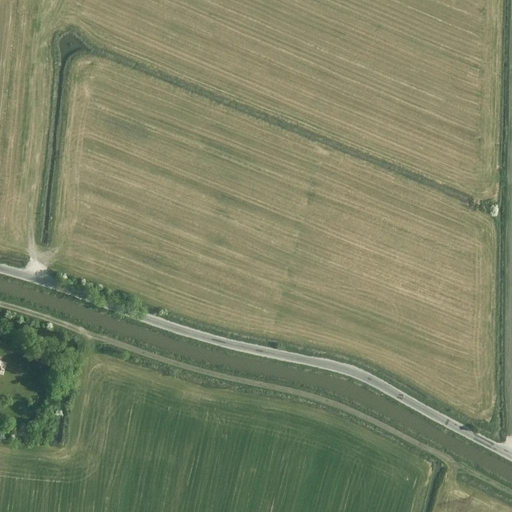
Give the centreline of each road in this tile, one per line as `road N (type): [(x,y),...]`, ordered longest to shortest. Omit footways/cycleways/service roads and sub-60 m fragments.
road 1 (residential): [(334,368),(212,339),(0,271)]
road 2 (unclassified): [(511,455),(334,368)]
